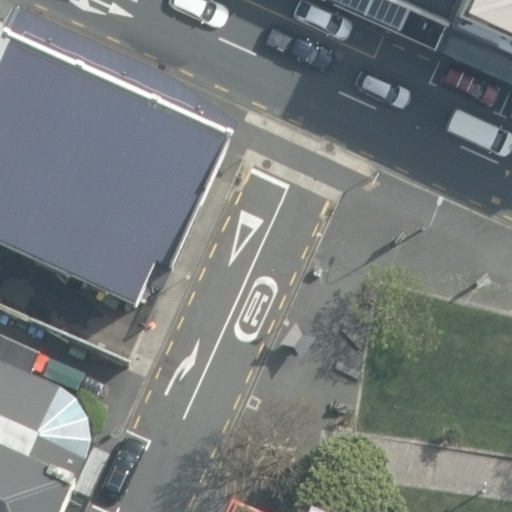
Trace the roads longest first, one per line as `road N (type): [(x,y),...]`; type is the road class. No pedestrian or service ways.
road 1 (unclassified): [(328,79),(140,511)]
road 2 (trunk): [(328,79),(511,163)]
road 3 (trunk): [(156,0),(328,79)]
